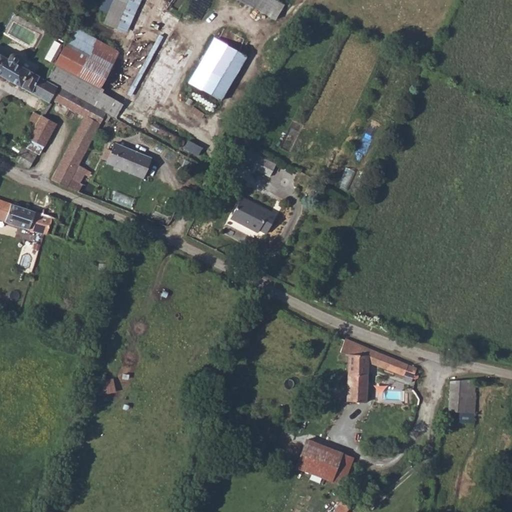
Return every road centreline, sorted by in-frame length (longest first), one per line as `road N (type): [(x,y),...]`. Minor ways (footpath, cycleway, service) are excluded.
road 1 (unclassified): [(0,164),(387,344),(511,375)]
road 2 (unknown): [(436,359),(430,450),(367,511)]
